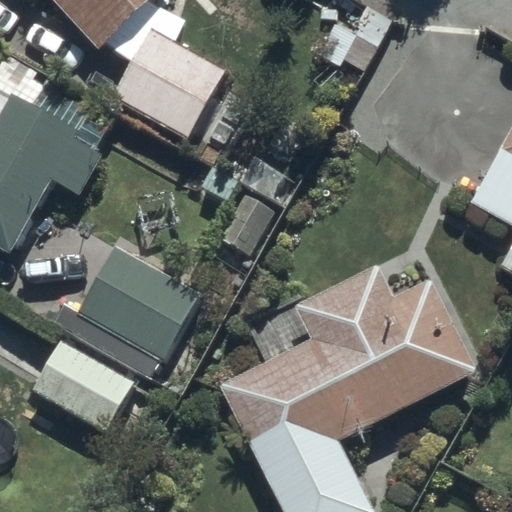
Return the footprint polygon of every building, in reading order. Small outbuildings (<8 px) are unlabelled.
[(52,0),(99,50),(110,41),(143,60),(119,101),(183,139),(222,74),(168,41),(178,24),(148,6),(154,0),(52,0)] [(95,156),(14,110),(0,134),(0,252),(3,254),(46,177),(74,193),(95,156)] [(511,159),(481,211),(511,229),(511,159)] [(278,215),(244,197),(221,242),(255,259),(278,215)] [(511,242),(510,241),(494,267),(511,277),(511,242)] [(202,299),(130,256),(91,321),(164,364),(202,299)] [(399,309),(385,279),(304,317),(322,356),(235,397),(288,511),(368,511),(339,449),(473,386),(430,294),(399,309)] [(133,391),(69,354),(41,402),(104,439),(133,391)]
